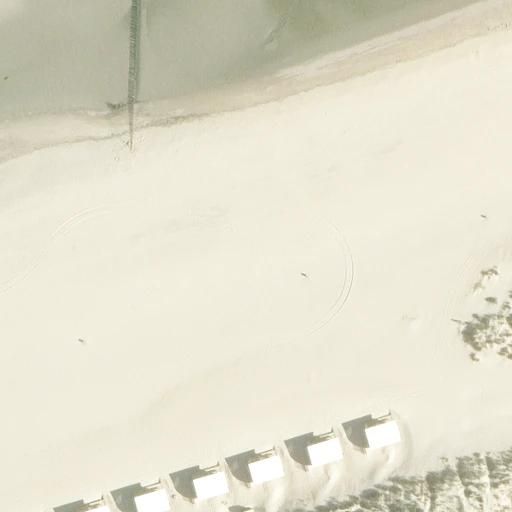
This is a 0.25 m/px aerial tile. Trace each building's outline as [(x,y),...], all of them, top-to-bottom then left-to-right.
[(396,424),(365,433),(370,451),(401,442),(396,424)] [(339,441),(309,450),(314,468),(344,459),(339,441)] [(280,459),(249,468),(255,485),(285,476),(280,459)] [(222,476),(191,485),(196,502),(227,493),(222,476)] [(166,494),(135,503),(137,511),(167,511),(171,511),(166,494)]
